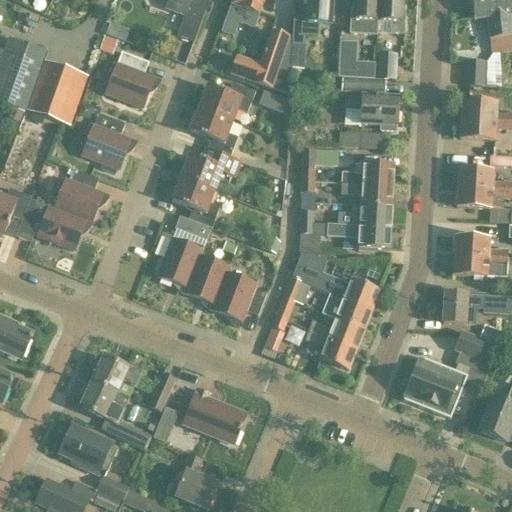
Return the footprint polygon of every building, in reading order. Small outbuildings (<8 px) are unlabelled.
[(174,38),(191,44),(203,11),(187,5),(188,0),(168,0),(165,10),(182,16),(174,38)] [(233,40),(237,26),(254,31),(264,0),(232,0),(220,35),(233,40)] [(298,9),(297,22),(293,22),(291,47),(304,48),(305,38),(314,38),(315,25),(329,26),(330,0),(301,0),(301,9),(298,9)] [(340,0),(340,11),(350,11),(348,36),(375,38),(376,25),(377,0),(340,0)] [(377,0),(376,25),(389,25),(389,35),(402,36),(403,14),(401,14),(401,0),(377,0)] [(489,56),(501,55),(494,0),(469,0),(472,22),(485,20),(487,41),(488,41),(489,56)] [(511,0),(494,0),(501,55),(511,53),(511,43),(511,42),(511,0)] [(108,35),(124,42),(129,31),(113,25),(108,35)] [(289,42),(289,40),(269,34),(258,67),(236,59),(229,79),(288,96),(291,42),(289,42)] [(3,52),(0,51),(0,104),(24,113),(45,53),(7,40),(3,52)] [(355,79),(356,48),(355,48),(355,45),(343,45),(343,49),(341,49),(341,79),(355,79)] [(106,80),(110,81),(104,97),(142,111),(150,90),(154,92),(156,89),(158,86),(159,83),(144,77),(148,66),(121,55),(117,67),(112,65),(106,80)] [(396,57),(377,56),(376,80),(396,81),(396,57)] [(89,79),(43,63),(26,113),(71,129),(89,79)] [(462,88),(485,90),(486,64),(463,63),(462,88)] [(511,79),(509,80),(509,74),(507,74),(507,67),(501,68),(501,90),(511,90),(511,79)] [(385,82),(341,80),(340,95),(384,98),(385,82)] [(205,89),(197,111),(231,124),(236,112),(246,116),(254,95),(231,86),(227,97),(205,89)] [(267,91),(260,106),(285,116),(291,102),(267,91)] [(393,135),(393,129),(395,101),(359,99),(359,100),(343,99),(342,112),(358,113),(357,126),(379,128),(378,134),(393,135)] [(504,118),(494,117),(495,105),(461,103),(459,122),(511,125),(511,116),(505,116),(504,118)] [(209,141),(205,153),(229,161),(237,140),(227,136),(231,124),(197,111),(188,133),(209,141)] [(23,114),(16,112),(12,123),(19,125),(23,114)] [(83,141),(86,142),(80,158),(101,166),(99,171),(114,177),(116,172),(118,173),(127,151),(130,153),(132,150),(134,147),(135,144),(120,138),(124,127),(97,117),(93,128),(92,128),(92,129),(89,127),(83,141)] [(511,125),(459,122),(458,142),(492,144),(493,132),(504,132),(504,134),(511,134),(511,125)] [(380,137),(339,134),(338,150),(379,153),(380,137)] [(205,153),(202,164),(187,158),(178,181),(213,194),(218,181),(228,185),(230,180),(235,182),(241,166),(229,161),(205,153)] [(301,153),(300,182),(314,183),(314,169),(337,169),(337,154),(301,153)] [(491,168),(511,168),(511,158),(491,158),(491,168)] [(341,174),(340,184),(389,188),(390,167),(359,164),(359,177),(355,177),(355,176),(341,174)] [(456,170),(455,190),(511,193),(511,184),(501,184),(501,185),(490,184),(491,172),(456,170)] [(59,196),(53,211),(91,225),(98,205),(103,207),(104,205),(106,202),(107,199),(108,198),(93,193),(98,182),(75,173),(71,184),(61,180),(56,195),(59,196)] [(213,194),(178,181),(170,203),(192,211),(188,222),(194,225),(210,231),(218,210),(208,206),(213,194)] [(314,183),(300,182),(300,203),(314,204),(314,196),(313,196),(314,183)] [(389,188),(340,184),(339,197),(357,199),(357,207),(387,209),(389,188)] [(511,193),(455,190),(454,209),(488,211),(501,211),(502,201),(511,201),(511,193)] [(0,198),(0,238),(2,239),(10,218),(21,222),(30,199),(8,191),(5,201),(0,198)] [(314,204),(300,203),(299,225),(313,226),(313,214),(314,214),(314,204)] [(39,222),(42,223),(36,239),(74,253),(82,231),(86,233),(88,231),(89,230),(90,228),(91,225),(53,211),(44,207),(39,222)] [(327,215),(326,227),(386,231),(387,209),(357,207),(356,219),(352,219),(352,218),(338,217),(338,227),(336,227),(337,216),(327,215)] [(189,237),(205,243),(210,231),(194,225),(193,226),(189,237)] [(313,226),(299,225),(298,257),(311,258),(311,237),(312,238),(313,226)] [(384,251),(386,231),(326,227),(313,226),(312,238),(325,238),(325,239),(354,241),(354,249),(384,251)] [(452,238),(450,257),(503,261),(504,252),(496,251),(496,253),(485,252),(486,240),(452,238)] [(184,296),(202,250),(189,244),(187,248),(170,241),(162,264),(158,264),(154,276),(156,278),(156,279),(177,287),(176,291),(179,294),(182,295),(184,296)] [(203,250),(202,250),(184,296),(204,304),(203,308),(208,311),(212,313),(228,270),(230,267),(215,261),(214,264),(202,260),(205,254),(202,253),(203,250)] [(504,261),(503,261),(450,257),(449,278),(503,281),(504,261)] [(328,261),(326,276),(345,279),(347,263),(328,261)] [(242,331),(248,316),(257,319),(266,296),(256,293),(258,288),(256,287),(257,283),(243,278),(241,281),(229,277),(231,271),(228,270),(212,313),(231,320),(229,325),(230,325),(232,326),(234,328),(237,329),(242,331)] [(291,282),(302,287),(306,276),(294,271),(291,282)] [(336,288),(326,285),(322,295),(369,313),(377,293),(347,281),(343,292),(336,289),(336,288)] [(302,307),(309,289),(302,287),(291,282),(289,282),(282,300),(302,307)] [(369,313),(322,295),(319,304),(329,308),(335,310),(332,320),(362,332),(369,313)] [(496,299),(473,298),(463,297),(463,296),(441,295),(440,326),(462,327),(462,326),(472,327),(472,310),(495,311),(496,299)] [(274,320),(286,325),(290,314),(278,310),(274,320)] [(0,320),(0,352),(20,362),(31,337),(5,325),(6,323),(0,320)] [(286,325),(274,320),(270,331),(282,335),(286,325)] [(322,327),(311,323),(308,333),(354,351),(362,332),(332,320),(328,330),(321,328),(322,327)] [(291,327),(287,343),(302,347),(306,331),(291,327)] [(454,375),(437,368),(418,361),(404,396),(420,402),(417,408),(434,415),(437,408),(451,413),(458,397),(463,390),(465,384),(481,390),(501,338),(483,332),(480,341),(460,334),(452,354),(458,356),(454,366),(457,367),(454,375)] [(308,333),(304,342),(314,346),(315,346),(321,348),(316,360),(346,372),(354,351),(308,333)] [(268,338),(263,351),(271,354),(276,341),(268,338)] [(104,359),(93,384),(117,396),(129,401),(141,376),(104,359)] [(0,404),(1,405),(12,380),(0,374),(0,404)] [(147,409),(160,415),(175,381),(162,375),(147,409)] [(117,396),(93,384),(81,410),(118,427),(124,412),(112,407),(117,396)] [(511,387),(505,406),(492,401),(479,434),(504,444),(511,422),(511,387)] [(198,392),(190,412),(183,409),(177,423),(234,446),(245,418),(208,403),(210,398),(198,392)] [(156,440),(169,445),(181,413),(168,408),(156,440)] [(137,435),(118,427),(112,439),(143,454),(150,439),(138,433),(137,435)] [(116,452),(110,450),(112,445),(86,433),(82,441),(69,435),(59,457),(78,465),(76,468),(97,478),(100,471),(106,474),(116,452)] [(179,484),(182,485),(175,500),(204,511),(207,511),(218,487),(196,478),(202,463),(189,458),(179,484)] [(127,491),(102,481),(97,492),(98,493),(120,504),(122,505),(126,494),(127,491)] [(92,503),(97,492),(77,483),(72,495),(47,483),(37,505),(50,511),(49,511),(83,511),(88,502),(92,503)] [(116,511),(120,504),(98,493),(92,507),(105,511),(116,511)] [(122,505),(121,505),(137,511),(169,511),(170,511),(126,494),(122,505)]
